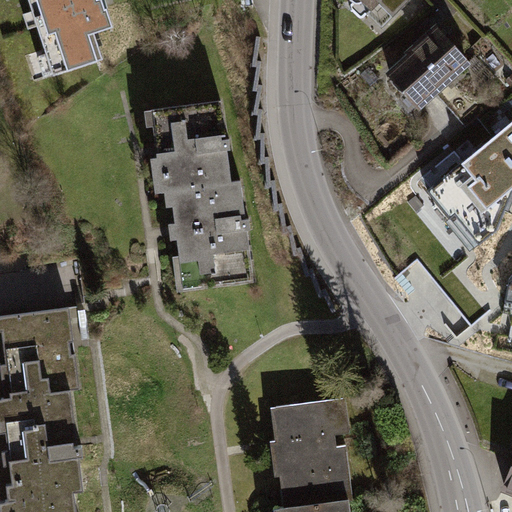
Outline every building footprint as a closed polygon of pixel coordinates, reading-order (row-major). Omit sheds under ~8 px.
[(102,0),(25,0),(51,81),(105,64),(96,36),(112,30),(102,0)] [(411,0),(354,0),(369,14),(380,4),(394,18),(411,0)] [(436,29),(386,78),(420,116),(471,69),(436,29)] [(220,102),(145,113),(155,198),(163,197),(233,188),(220,102)] [(511,117),(426,189),(475,247),(498,228),(511,194),(511,117)] [(233,188),(163,197),(178,297),(255,288),(243,187),(233,188)] [(71,511),(70,487),(79,486),(75,452),(79,452),(77,442),(73,443),(66,387),(75,385),(70,352),(66,353),(65,338),(69,338),(64,304),(0,312),(0,348),(2,362),(0,361),(0,427),(1,428),(3,448),(0,448),(0,462),(5,463),(8,480),(1,480),(2,497),(0,497),(0,509),(2,510),(2,511),(71,511)] [(345,401),(271,411),(276,446),(285,511),(294,511),(350,504),(355,504),(347,450),(337,451),(335,440),(351,439),(345,401)]
